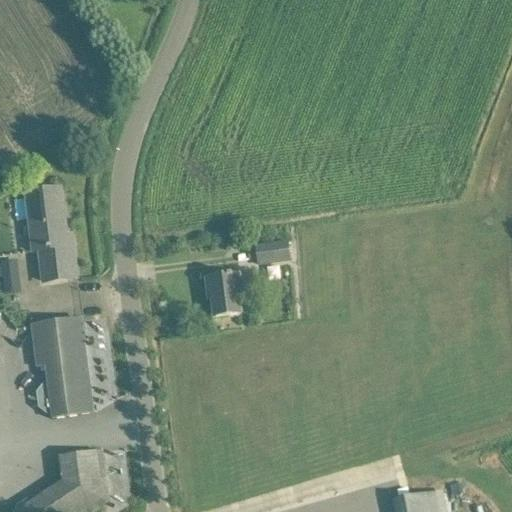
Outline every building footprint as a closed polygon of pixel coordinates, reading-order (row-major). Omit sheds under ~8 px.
[(40,254),(44,282),(75,279),(75,280),(76,280),(72,247),(65,248),(64,237),(66,236),(61,191),(41,193),(26,196),(34,254),(40,254)] [(290,262),(288,244),(256,248),(259,266),(290,262)] [(0,284),(13,283),(10,259),(0,260),(0,284)] [(214,319),(234,317),(241,316),(238,291),(241,291),(240,276),(226,278),(206,281),(208,295),(211,295),(214,319)] [(53,420),(95,415),(82,320),(81,320),(81,321),(31,328),(37,368),(46,367),(53,420)] [(92,511),(106,503),(100,454),(58,458),(61,482),(15,511),(92,511)] [(444,511),(441,494),(394,503),(396,511),(444,511)]
